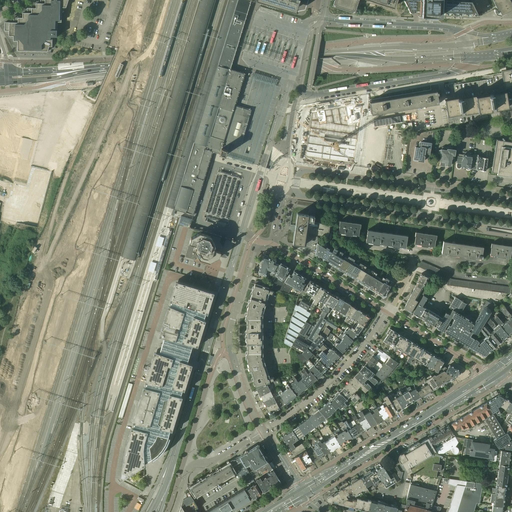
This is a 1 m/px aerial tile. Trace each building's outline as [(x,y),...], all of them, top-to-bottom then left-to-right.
[(45,0),(45,3),(36,3),(36,8),(34,6),(30,9),(32,11),(32,12),(32,13),(23,12),(23,14),(17,14),(17,17),(18,17),(18,22),(9,22),(9,36),(14,36),(13,41),(18,41),(18,46),(22,46),(22,51),(48,51),(49,46),(52,46),(52,36),(57,37),(57,22),(61,22),(62,12),(62,7),(66,8),(68,0),(45,0)] [(218,66),(207,104),(210,105),(215,107),(219,108),(217,112),(217,114),(215,113),(209,134),(208,137),(207,142),(208,142),(207,146),(203,145),(202,148),(200,147),(198,147),(193,160),(192,160),(191,162),(189,161),(185,174),(174,209),(176,210),(186,213),(193,215),(198,200),(212,153),(219,155),(225,156),(227,151),(227,150),(229,142),(230,142),(235,143),(236,142),(236,140),(243,120),(243,118),(244,116),(241,115),(236,114),(232,113),(244,73),(241,73),(230,69),(241,33),(251,0),(237,0),(220,60),(218,65),(218,66)] [(256,0),(297,13),(300,0),(256,0)] [(334,0),(333,6),(351,12),(355,13),(358,0),(371,0),(394,7),(396,0),(334,0)] [(404,0),(410,12),(414,12),(414,10),(419,10),(419,14),(430,14),(430,11),(439,12),(439,14),(479,16),(473,2),(465,1),(465,0),(404,0)] [(494,0),(500,13),(501,14),(511,9),(511,5),(509,0),(494,0)] [(511,71),(501,73),(504,85),(511,83),(511,71)] [(455,83),(444,85),(448,113),(447,114),(449,126),(510,116),(509,110),(511,108),(511,83),(504,85),(501,73),(497,74),(497,75),(492,76),(493,79),(456,85),(455,83)] [(431,86),(432,92),(369,103),(370,103),(366,104),(366,116),(439,104),(438,100),(440,99),(438,85),(431,86)] [(16,99),(12,112),(34,118),(27,141),(22,161),(57,171),(75,108),(90,108),(90,93),(16,99)] [(312,114),(306,157),(352,163),(360,105),(312,114)] [(243,146),(253,112),(238,107),(236,114),(244,116),(243,118),(243,120),(236,140),(236,142),(235,143),(243,146)] [(0,170),(17,175),(22,161),(27,141),(34,118),(12,112),(0,111),(0,170)] [(511,169),(511,160),(511,141),(496,139),(491,172),(496,172),(495,176),(505,177),(506,177),(507,177),(508,177),(508,176),(509,176),(509,175),(510,175),(510,174),(511,173),(511,172),(511,171),(511,170),(511,169)] [(415,148),(415,153),(414,153),(415,153),(414,157),(414,158),(414,160),(415,161),(417,161),(418,160),(424,161),(425,151),(430,152),(431,144),(421,143),(421,142),(419,143),(419,146),(420,148),(415,148)] [(447,150),(441,149),(441,150),(439,150),(439,153),(440,154),(440,155),(441,155),(440,161),(440,165),(445,166),(445,165),(450,165),(451,158),(454,158),(455,150),(452,150),(452,148),(447,147),(447,150)] [(470,169),(470,168),(471,169),(473,158),(473,153),(464,152),(463,155),(462,155),(462,157),(458,156),(456,166),(457,167),(458,168),(459,169),(461,168),(461,167),(466,168),(466,169),(467,170),(469,170),(470,169)] [(252,162),(228,154),(226,160),(251,167),(252,162)] [(477,159),(473,158),(471,169),(485,171),(487,158),(478,156),(477,159)] [(297,200),(297,205),(314,208),(332,210),(333,205),(333,204),(421,217),(421,218),(421,222),(426,222),(430,223),(465,228),(479,230),(484,231),(486,231),(488,231),(493,232),(494,232),(510,235),(510,231),(511,230),(511,194),(496,192),(481,190),(456,186),(451,185),(446,185),(443,187),(440,190),(393,183),(347,177),(308,171),(307,171),(301,170),(300,177),(300,178),(299,188),(298,189),(297,198),(297,199),(298,199),(299,199),(315,202),(298,200),(297,200)] [(225,223),(229,224),(240,177),(218,171),(206,221),(225,226),(225,223)] [(314,222),(314,216),(315,212),(310,212),(310,215),(297,213),(293,244),(304,245),(306,233),(328,237),(330,224),(314,222)] [(182,215),(180,224),(191,227),(193,218),(182,215)] [(340,225),(339,233),(339,234),(345,235),(352,236),(358,237),(358,236),(359,236),(360,224),(340,221),(339,225),(340,225)] [(386,246),(388,233),(368,230),(366,242),(366,243),(373,244),(386,246)] [(200,233),(191,238),(185,257),(195,260),(196,258),(210,262),(219,257),(220,256),(221,253),(220,252),(222,247),(219,242),(221,237),(215,235),(201,231),(200,233)] [(416,236),(414,244),(415,244),(415,245),(421,246),(427,247),(434,248),(434,247),(435,247),(436,239),(436,235),(437,235),(416,232),(415,236),(416,236)] [(408,236),(388,233),(386,246),(399,248),(405,249),(405,248),(406,248),(408,236)] [(462,257),(463,244),(443,241),(442,253),(442,254),(455,256),(462,257)] [(320,258),(327,247),(328,245),(324,243),(323,245),(322,246),(317,243),(315,255),(320,258)] [(511,250),(511,249),(511,246),(491,243),(492,243),(491,247),(490,255),(491,255),(491,256),(497,257),(504,258),(510,259),(510,258),(511,250)] [(463,244),(462,257),(469,258),(475,259),(482,260),(482,259),(483,255),(482,255),(483,247),(463,244)] [(329,249),(327,247),(320,258),(326,261),(333,251),(334,250),(330,247),(329,249)] [(333,251),(326,261),(332,265),(334,262),(339,253),(340,252),(337,250),(335,248),(334,250),(333,251)] [(338,268),(345,257),(345,256),(343,254),(343,253),(340,251),(340,252),(339,253),(334,262),(332,265),(338,268)] [(263,257),(261,262),(258,273),(260,273),(259,274),(263,276),(263,275),(266,276),(266,274),(267,270),(270,259),(268,258),(268,256),(265,255),(264,257),(263,257)] [(349,256),(347,259),(345,257),(338,268),(343,272),(349,262),(352,258),(349,256)] [(349,275),(356,264),(353,262),(354,260),(352,258),(349,262),(343,272),(349,275)] [(275,260),(270,259),(267,270),(266,274),(270,275),(273,276),(280,265),(274,263),(275,260)] [(278,290),(289,275),(287,273),(289,269),(289,268),(286,266),(285,266),(281,263),(280,265),(273,276),(268,287),(278,290)] [(355,279),(363,265),(360,263),(359,265),(356,264),(349,275),(355,279)] [(367,271),(365,269),(366,267),(363,265),(355,279),(361,282),(367,271)] [(370,272),(367,271),(361,282),(366,286),(375,272),(372,270),(370,272)] [(289,274),(289,275),(278,290),(278,291),(288,294),(291,288),(283,284),(284,282),(292,287),(300,275),(298,274),(299,274),(295,272),(294,271),(291,276),(289,274)] [(379,278),(376,276),(377,274),(375,272),(366,286),(372,289),(379,278)] [(382,279),(379,278),(372,289),(378,292),(386,278),(388,275),(387,274),(385,277),(386,277),(385,278),(383,277),(382,279)] [(421,274),(416,286),(421,289),(423,290),(425,286),(424,285),(426,280),(431,283),(433,279),(421,274)] [(300,275),(292,287),(300,292),(305,284),(303,282),(305,278),(304,277),(301,275),(300,275)] [(385,295),(384,295),(392,282),(389,280),(386,278),(378,292),(382,295),(382,296),(385,295)] [(311,298),(312,297),(319,286),(310,281),(304,291),(309,294),(308,296),(311,298)] [(122,477),(145,463),(152,459),(157,455),(162,449),(166,444),(170,432),(182,392),(190,365),(187,364),(193,344),(196,345),(212,293),(177,282),(170,305),(161,336),(164,337),(160,349),(159,354),(156,353),(134,423),(127,447),(127,449),(126,452),(126,455),(125,457),(125,460),(124,462),(122,477)] [(261,318),(261,314),(269,288),(262,286),(255,284),(247,310),(247,318),(246,318),(247,354),(247,357),(248,362),(253,380),(256,389),(270,382),(261,357),(261,339),(260,339),(260,332),(261,332),(261,318)] [(318,300),(324,289),(319,286),(312,297),(315,298),(310,306),(313,308),(315,305),(317,301),(318,300)] [(416,286),(409,298),(414,301),(415,300),(416,300),(417,299),(416,298),(417,297),(421,300),(423,295),(426,291),(423,290),(421,289),(416,286)] [(318,300),(317,301),(320,302),(324,304),(325,302),(330,293),(324,289),(318,300)] [(289,328),(284,343),(302,353),(307,347),(313,341),(319,331),(327,318),(333,307),(339,298),(333,295),(330,293),(325,302),(324,304),(321,309),(323,310),(320,316),(317,321),(314,327),(312,325),(305,322),(313,309),(313,308),(310,306),(308,304),(301,300),(298,305),(296,303),(289,328)] [(413,313),(416,315),(416,316),(418,318),(419,317),(422,312),(426,306),(423,305),(427,298),(423,295),(421,300),(413,313)] [(449,315),(446,313),(443,317),(437,327),(437,328),(438,329),(439,330),(440,330),(443,331),(452,316),(455,311),(457,308),(460,302),(461,301),(461,300),(455,297),(450,306),(454,308),(449,315)] [(336,317),(344,301),(339,298),(333,307),(336,309),(332,315),(336,317)] [(414,301),(409,298),(405,307),(405,309),(411,312),(418,301),(416,300),(415,300),(414,301)] [(350,305),(344,301),(336,317),(338,318),(342,312),(345,314),(350,305)] [(461,301),(460,302),(457,308),(455,311),(457,312),(458,313),(459,310),(461,312),(466,304),(461,301)] [(485,324),(486,321),(489,317),(495,306),(487,301),(484,305),(483,304),(479,311),(480,312),(476,320),(474,323),(471,328),(479,333),(481,330),(483,327),(485,324)] [(313,308),(313,309),(316,311),(316,310),(319,312),(321,309),(324,304),(320,302),(318,307),(315,305),(313,308)] [(356,308),(350,305),(345,314),(344,315),(346,316),(344,320),(347,322),(356,308)] [(508,319),(506,321),(511,327),(511,316),(511,315),(502,305),(499,307),(505,315),(507,315),(508,317),(507,318),(508,319)] [(434,326),(437,327),(443,317),(426,306),(422,312),(419,317),(422,319),(426,321),(425,322),(425,324),(428,325),(429,325),(430,324),(434,326)] [(356,308),(347,322),(350,324),(352,321),(355,322),(356,320),(361,311),(356,308)] [(361,311),(356,320),(363,325),(364,324),(365,325),(367,322),(366,322),(370,316),(369,315),(368,314),(366,314),(361,311)] [(455,339),(453,339),(454,340),(457,342),(458,342),(457,341),(458,341),(467,346),(474,336),(477,337),(479,333),(471,328),(474,323),(476,320),(471,317),(470,320),(464,316),(458,313),(457,312),(455,311),(452,316),(455,318),(451,324),(449,323),(444,332),(455,339)] [(501,326),(508,335),(509,335),(511,334),(511,332),(511,327),(506,321),(504,323),(496,315),(493,317),(494,318),(499,324),(501,326)] [(486,321),(494,330),(503,340),(504,339),(507,336),(508,335),(501,326),(499,324),(495,327),(495,326),(496,326),(495,325),(495,324),(489,317),(486,321)] [(326,337),(329,332),(331,327),(336,330),(339,328),(337,327),(338,324),(336,323),(327,318),(319,331),(326,337)] [(363,325),(356,320),(355,322),(353,324),(350,329),(357,334),(363,325)] [(498,345),(503,340),(494,330),(491,332),(486,326),(485,324),(483,327),(498,345)] [(343,332),(345,333),(353,340),(355,337),(356,337),(358,334),(357,334),(350,329),(348,327),(343,332)] [(484,339),(492,349),(498,345),(483,327),(481,330),(486,336),(484,338),(483,336),(482,337),(484,339)] [(386,346),(388,347),(390,345),(397,333),(392,329),(391,330),(389,329),(386,333),(388,334),(384,339),(385,339),(384,341),(382,344),(385,346),(386,346)] [(319,331),(313,341),(318,345),(319,347),(320,348),(323,350),(324,352),(328,348),(323,343),(326,340),(324,339),(326,337),(319,331)] [(335,345),(342,352),(353,340),(345,333),(343,335),(341,333),(339,336),(335,341),(337,343),(335,345)] [(402,336),(397,333),(390,345),(393,346),(392,347),(394,348),(393,349),(393,350),(402,336)] [(402,336),(393,350),(394,351),(395,350),(395,349),(397,350),(398,349),(401,351),(408,339),(402,336)] [(474,336),(467,346),(483,356),(485,355),(487,353),(479,343),(481,341),(478,338),(477,337),(474,336)] [(414,343),(408,339),(401,351),(399,354),(400,354),(401,353),(401,352),(403,353),(406,355),(414,343)] [(492,349),(484,339),(481,341),(479,343),(487,353),(492,349)] [(319,347),(318,345),(313,341),(307,347),(314,354),(320,348),(319,347)] [(420,347),(414,343),(406,355),(408,356),(406,360),(410,363),(420,347)] [(311,359),(314,355),(314,354),(307,347),(302,353),(308,358),(309,357),(311,359)] [(326,354),(334,361),(340,355),(332,347),(326,354)] [(418,364),(419,362),(426,350),(420,347),(410,363),(413,364),(415,362),(418,364)] [(318,352),(315,355),(318,358),(328,368),(333,363),(334,361),(326,354),(324,352),(323,350),(321,352),(319,354),(318,352)] [(432,354),(426,350),(419,362),(422,364),(423,362),(426,364),(432,354)] [(308,358),(302,353),(297,355),(304,364),(306,366),(309,369),(317,378),(322,373),(314,365),(308,358)] [(432,367),(438,358),(432,354),(426,364),(429,366),(429,367),(431,369),(432,367)] [(377,361),(372,357),(365,365),(370,370),(375,374),(378,371),(372,366),(377,361)] [(401,365),(401,364),(398,363),(390,357),(385,364),(396,370),(401,365)] [(328,368),(318,358),(316,360),(318,361),(314,365),(322,373),(323,372),(324,373),(327,370),(326,370),(328,368)] [(438,358),(432,367),(436,369),(435,370),(437,372),(440,368),(442,365),(444,361),(438,358)] [(442,365),(440,368),(444,371),(445,372),(454,377),(458,375),(460,375),(461,373),(461,371),(450,365),(448,368),(444,366),(446,363),(444,361),(442,365)] [(384,363),(378,371),(375,374),(383,381),(386,380),(392,376),(391,376),(397,371),(396,370),(385,364),(384,363)] [(361,367),(361,368),(359,371),(367,378),(375,384),(378,381),(375,378),(374,379),(372,376),(375,374),(370,370),(365,365),(363,365),(361,367)] [(304,368),(302,370),(312,382),(317,378),(309,369),(307,371),(304,368)] [(307,387),(312,382),(302,370),(299,372),(302,376),(300,378),(307,387)] [(357,373),(354,376),(370,392),(371,391),(369,388),(371,386),(367,383),(366,384),(364,382),(367,378),(359,371),(358,371),(356,372),(357,373)] [(453,377),(454,377),(445,372),(444,371),(438,374),(444,383),(449,380),(450,382),(455,379),(453,377)] [(406,373),(400,377),(405,385),(409,378),(406,374),(406,373)] [(444,383),(438,374),(435,376),(434,375),(432,376),(438,387),(440,385),(441,387),(445,385),(444,383)] [(417,379),(426,394),(432,390),(426,380),(425,378),(423,375),(417,379)] [(425,378),(426,380),(432,390),(438,387),(432,376),(431,375),(425,378)] [(350,381),(349,381),(357,389),(358,388),(359,387),(365,392),(367,390),(369,392),(370,392),(354,376),(352,378),(351,378),(349,380),(350,381)] [(294,377),(292,379),(302,391),(303,389),(304,391),(307,388),(306,387),(307,387),(300,378),(297,380),(294,377)] [(258,393),(259,396),(270,390),(274,388),(276,387),(275,386),(281,383),(278,379),(257,390),(258,393)] [(289,386),(296,395),(297,395),(298,396),(301,394),(300,393),(302,391),(292,379),(289,381),(292,385),(289,386)] [(414,386),(414,387),(420,397),(426,394),(417,379),(412,382),(414,386)] [(347,384),(344,386),(357,400),(360,397),(356,393),(356,394),(355,395),(354,393),(357,389),(357,390),(357,389),(349,381),(349,382),(348,382),(347,383),(347,384)] [(285,390),(292,399),(296,395),(289,386),(288,384),(285,386),(287,388),(285,390)] [(408,404),(414,400),(407,388),(405,385),(402,387),(402,388),(400,389),(408,404)] [(339,389),(339,391),(340,391),(339,391),(347,399),(349,397),(350,399),(351,399),(354,402),(357,400),(344,386),(342,389),(342,388),(340,388),(339,389)] [(407,388),(414,400),(420,397),(414,387),(411,389),(410,386),(407,388)] [(274,388),(270,390),(259,396),(261,399),(262,402),(275,395),(279,393),(278,391),(277,390),(276,391),(274,388)] [(403,408),(404,408),(406,407),(406,406),(408,404),(400,389),(397,391),(398,393),(395,395),(403,408)] [(282,398),(285,403),(292,399),(285,390),(282,392),(281,390),(278,391),(279,393),(282,398)] [(336,394),(334,396),(344,408),(347,405),(344,402),(347,400),(347,399),(339,391),(339,392),(338,391),(335,393),(336,394)] [(279,393),(275,395),(262,402),(264,405),(265,407),(265,408),(282,398),(279,393)] [(402,408),(403,408),(395,395),(394,393),(388,397),(396,411),(398,410),(400,411),(402,410),(402,408)] [(390,415),(391,416),(392,416),(393,415),(394,414),(393,413),(396,411),(388,397),(387,395),(383,397),(385,402),(382,403),(382,404),(390,415)] [(501,406),(505,398),(500,395),(498,395),(492,399),(497,407),(500,411),(502,407),(501,406)] [(329,401),(336,409),(336,410),(339,407),(342,410),(344,408),(334,396),(332,398),(331,397),(328,399),(329,401)] [(270,413),(275,410),(276,412),(279,410),(278,410),(280,409),(279,408),(285,403),(282,398),(265,408),(268,413),(270,413)] [(502,407),(506,409),(510,401),(505,398),(501,406),(502,407)] [(493,413),(496,411),(498,415),(499,414),(501,418),(503,416),(500,411),(497,407),(492,399),(486,402),(493,413)] [(334,411),(336,409),(329,401),(324,405),(332,414),(334,412),(333,412),(334,411)] [(377,423),(378,423),(378,424),(379,424),(381,423),(382,422),(381,421),(383,419),(378,410),(376,407),(373,401),(372,402),(374,406),(373,407),(375,411),(371,413),(377,423)] [(475,424),(493,413),(486,402),(460,418),(452,423),(451,423),(455,429),(458,430),(460,429),(461,429),(464,427),(465,429),(475,424)] [(378,410),(383,419),(384,419),(384,420),(386,420),(387,419),(388,418),(387,417),(390,415),(382,404),(380,405),(376,407),(378,410)] [(324,405),(319,409),(326,417),(328,415),(329,416),(329,415),(329,416),(332,414),(324,405)] [(320,422),(326,417),(319,409),(314,414),(320,422)] [(369,428),(371,427),(364,415),(362,411),(355,415),(365,430),(365,431),(367,431),(368,430),(369,428)] [(371,427),(372,426),(373,427),(375,426),(375,424),(377,423),(371,413),(370,411),(364,415),(371,427)] [(314,426),(320,422),(314,414),(308,418),(314,426)] [(358,434),(359,434),(360,434),(362,433),(362,432),(365,430),(355,415),(352,417),(357,425),(354,426),(358,434)] [(511,450),(511,443),(511,431),(508,430),(506,434),(494,415),(484,420),(487,424),(496,439),(493,440),(498,448),(509,449),(511,450)] [(308,418),(303,421),(309,430),(314,426),(308,418)] [(356,437),(358,436),(358,435),(358,434),(354,426),(351,428),(346,420),(343,422),(352,438),(355,436),(356,437)] [(303,421),(298,425),(304,434),(309,430),(303,421)] [(346,442),(347,441),(348,442),(350,441),(350,439),(352,438),(343,422),(342,421),(339,423),(341,426),(342,428),(339,429),(346,442)] [(304,434),(298,425),(297,426),(296,426),(295,426),(295,427),(292,429),(298,439),(301,444),(302,443),(303,443),(300,438),(305,435),(304,434)] [(448,425),(428,437),(431,443),(433,446),(436,449),(438,453),(443,453),(450,449),(451,452),(452,452),(452,453),(453,453),(454,453),(455,453),(456,453),(457,452),(457,451),(457,450),(457,449),(457,448),(456,447),(455,446),(458,441),(453,433),(448,425)] [(282,436),(285,441),(292,436),(296,441),(298,439),(292,429),(284,435),(282,436)] [(332,432),(333,433),(340,445),(343,444),(344,444),(346,443),(346,442),(339,429),(332,432)] [(330,451),(331,451),(332,451),(333,451),(334,450),(334,449),(337,447),(338,448),(338,447),(339,447),(340,446),(340,445),(333,433),(332,434),(333,436),(329,439),(329,440),(325,442),(330,451)] [(291,451),(296,447),(293,443),(296,441),(292,436),(285,441),(291,451)] [(438,455),(428,437),(419,442),(419,441),(407,448),(408,449),(401,453),(400,454),(399,454),(399,455),(399,456),(398,456),(398,457),(398,458),(399,459),(399,460),(405,469),(405,468),(407,471),(410,469),(413,473),(436,477),(437,469),(440,470),(441,463),(438,463),(439,455),(438,455)] [(317,441),(325,454),(330,451),(325,442),(323,439),(320,440),(319,438),(316,440),(317,441)] [(472,442),(472,440),(464,438),(463,442),(462,445),(466,446),(465,454),(492,458),(494,449),(492,449),(493,444),(488,444),(472,442)] [(319,458),(325,454),(317,441),(316,442),(316,443),(311,446),(312,446),(319,458)] [(296,447),(291,451),(293,454),(304,447),(302,443),(301,444),(296,447)] [(261,447),(259,445),(257,445),(256,446),(239,456),(245,466),(254,462),(252,458),(253,457),(255,461),(256,460),(264,456),(263,453),(263,452),(262,451),(262,450),(261,450),(260,448),(261,447)] [(312,446),(306,450),(308,453),(313,462),(319,458),(312,446)] [(309,464),(313,462),(308,453),(306,450),(295,457),(302,469),(303,471),(308,468),(307,466),(309,464)] [(511,452),(501,450),(500,458),(500,459),(510,461),(511,452)] [(249,473),(245,466),(239,456),(233,459),(230,461),(237,472),(242,481),(251,475),(249,473)] [(256,460),(255,461),(254,462),(245,466),(249,473),(255,469),(268,462),(264,456),(256,460)] [(230,461),(188,487),(190,491),(188,492),(193,499),(237,472),(230,461)] [(272,468),(268,462),(255,469),(259,476),(268,470),(272,468)] [(509,465),(499,464),(498,475),(497,478),(496,478),(496,483),(496,486),(506,487),(508,476),(508,474),(509,465)] [(382,465),(375,469),(380,478),(386,488),(395,483),(401,479),(403,472),(398,472),(397,474),(396,475),(394,472),(389,475),(382,465)] [(280,481),(274,471),(272,468),(268,470),(270,474),(276,484),(280,481)] [(377,480),(380,478),(375,469),(371,471),(371,470),(367,473),(368,474),(373,483),(375,486),(379,484),(377,480)] [(266,477),(272,487),(276,484),(270,474),(266,477)] [(367,486),(373,483),(368,474),(361,478),(367,489),(369,488),(367,486)] [(246,487),(253,498),(262,493),(251,475),(242,481),(246,487)] [(262,489),(263,492),(267,489),(261,479),(260,477),(256,480),(258,483),(257,484),(261,490),(262,489)] [(261,479),(267,489),(272,487),(266,477),(261,479)] [(351,484),(349,485),(355,496),(362,491),(364,494),(365,494),(367,493),(368,494),(365,495),(368,496),(369,496),(369,497),(371,497),(372,496),(367,489),(361,478),(358,479),(357,479),(351,482),(351,484)] [(473,511),(476,505),(477,503),(480,503),(482,484),(467,482),(450,479),(448,484),(456,487),(447,511),(473,511)] [(411,481),(406,501),(405,505),(403,511),(430,511),(433,503),(437,488),(411,481)] [(339,491),(338,491),(344,501),(343,504),(345,505),(346,506),(347,506),(348,506),(354,507),(356,499),(351,498),(355,496),(349,485),(348,485),(347,485),(345,486),(345,487),(341,489),(340,489),(339,490),(339,491)] [(231,510),(232,511),(250,500),(243,487),(201,511),(229,511),(230,511),(231,510)] [(328,500),(339,503),(339,504),(341,505),(342,504),(343,504),(344,501),(338,491),(335,493),(334,493),(333,494),(332,495),(328,498),(328,500)] [(491,493),(491,497),(504,499),(505,493),(495,491),(494,493),(491,493)] [(183,499),(183,500),(182,502),(181,505),(185,511),(197,511),(196,509),(198,508),(193,499),(188,492),(186,493),(187,495),(186,495),(187,497),(183,499)] [(503,506),(504,499),(491,497),(490,502),(493,502),(493,505),(503,506)] [(357,498),(356,499),(354,507),(357,508),(358,509),(361,510),(364,500),(357,498)] [(365,510),(368,511),(370,501),(371,500),(368,499),(367,501),(364,500),(361,510),(363,511),(365,510)] [(374,511),(377,503),(370,501),(368,511),(369,511),(368,511),(371,511),(372,511),(374,511)] [(382,511),(384,503),(378,501),(377,503),(374,511),(382,511)] [(384,503),(382,511),(388,511),(391,504),(384,503)]
